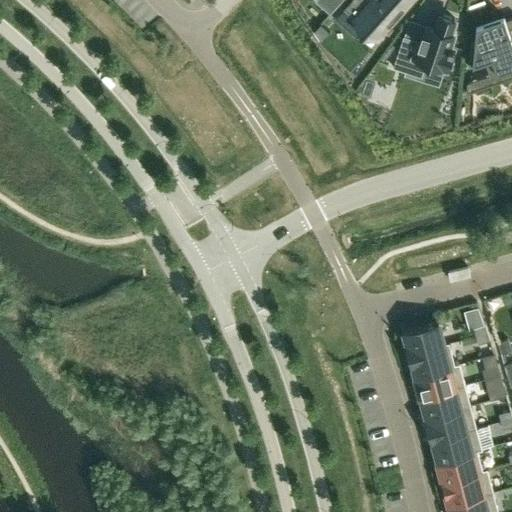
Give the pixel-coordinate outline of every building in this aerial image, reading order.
[(366,0),(349,0),(344,7),(378,37),(411,0),(368,0),(367,1),(366,0)] [(403,35),(393,66),(421,76),(427,59),(444,65),(446,65),(453,45),(449,44),(453,32),(450,31),(454,18),(440,13),(436,26),(428,23),(427,24),(425,32),(423,31),(420,40),(404,35),(403,35)] [(471,41),(468,66),(492,58),(497,72),(511,67),(511,16),(505,19),(504,15),(476,25),(475,40),(471,41)] [(320,23),(314,30),(320,40),(329,31),(320,23)] [(406,342),(409,353),(449,342),(449,341),(444,343),(438,321),(404,330),(407,341),(406,342)] [(485,324),(473,328),(476,336),(488,332),(485,324)] [(488,332),(476,336),(479,344),(490,340),(488,332)] [(460,363),(459,362),(455,363),(449,342),(409,353),(412,364),(413,364),(416,375),(460,363)] [(494,353),(483,357),(489,378),(500,374),(494,353)] [(416,375),(421,395),(465,384),(460,363),(416,375)] [(500,374),(489,378),(495,399),(507,395),(500,374)] [(425,416),(426,417),(471,405),(465,384),(421,395),(427,416),(425,416)] [(431,439),(476,427),(471,405),(426,417),(431,439)] [(501,420),(511,417),(511,414),(511,409),(499,412),(501,420)] [(511,426),(511,417),(501,420),(503,428),(511,426)] [(433,439),(438,459),(482,448),(476,427),(431,439),(432,440),(433,439)] [(488,469),(487,468),(478,470),(473,451),(482,448),(438,459),(444,480),(488,469)] [(444,480),(449,502),(493,491),(488,469),(444,480)] [(499,511),(493,491),(449,502),(451,511),(499,511)]
